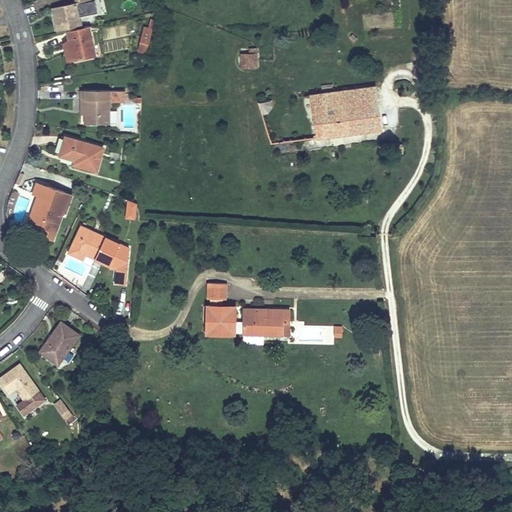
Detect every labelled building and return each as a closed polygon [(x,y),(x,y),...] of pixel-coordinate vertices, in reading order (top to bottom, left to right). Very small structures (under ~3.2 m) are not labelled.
[(66,30),(77,28),(91,25),(88,13),(99,10),(97,0),(83,0),(84,1),(61,6),(66,30)] [(108,57),(101,23),(91,25),(77,28),(84,62),(108,57)] [(136,51),(146,54),(153,28),(143,26),(136,51)] [(240,69),(257,69),(257,48),(239,48),(240,69)] [(382,129),(374,82),(262,99),(269,146),(382,129)] [(107,92),(91,90),(89,98),(94,100),(93,124),(117,126),(119,100),(106,98),(107,92)] [(109,149),(69,137),(63,155),(83,161),(81,167),(101,172),(109,149)] [(418,154),(417,144),(408,145),(408,154),(418,154)] [(32,187),(36,176),(32,174),(29,183),(28,186),(32,187)] [(74,195),(38,183),(33,195),(40,197),(30,224),(44,229),(42,236),(57,240),(66,211),(69,212),(74,195)] [(123,218),(135,220),(138,202),(126,200),(123,218)] [(109,258),(118,236),(86,224),(75,250),(90,257),(93,252),(109,258)] [(277,341),(277,327),(285,327),(285,317),(240,318),(241,330),(229,330),(229,317),(216,318),(216,310),(223,310),(223,293),(202,293),(202,310),(208,310),(208,318),(201,318),(201,344),(230,344),(230,341),(241,341),(241,342),(261,342),(277,341)] [(82,334),(61,320),(38,353),(58,367),(82,334)] [(333,337),(341,337),(341,326),(333,326),(333,337)] [(285,327),(277,327),(277,341),(286,341),(285,327)] [(261,342),(241,342),(241,353),(261,353),(261,342)] [(46,401),(20,363),(0,376),(0,383),(8,394),(15,390),(22,401),(16,405),(23,416),(46,401)] [(60,400),(54,405),(57,409),(63,405),(60,400)] [(0,423),(2,423),(9,417),(0,403),(0,423)] [(63,405),(57,409),(68,422),(73,417),(63,405)]
